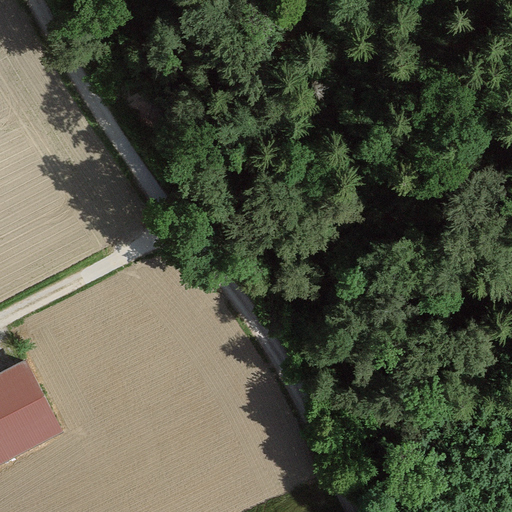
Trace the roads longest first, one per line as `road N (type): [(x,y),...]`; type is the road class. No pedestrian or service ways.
road 1 (track): [(36,0),(113,136),(277,353),(353,511)]
road 2 (track): [(0,322),(180,228)]
